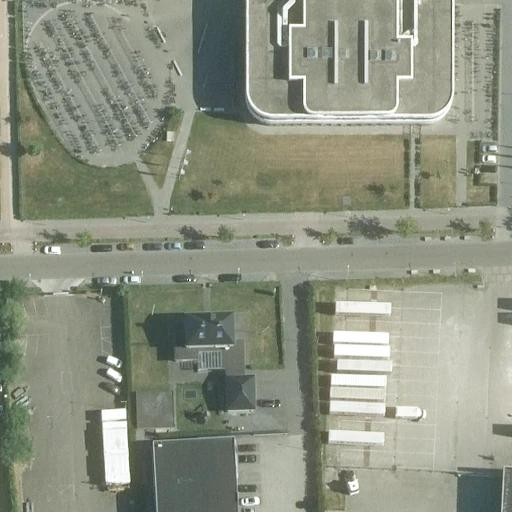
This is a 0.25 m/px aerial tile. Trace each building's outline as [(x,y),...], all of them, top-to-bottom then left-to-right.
[(242,0),(243,4),(244,8),(244,103),(244,107),(245,112),(247,115),(250,119),(253,122),(256,125),(261,127),(265,129),(270,129),(424,129),(429,129),(434,127),(438,125),(442,122),(446,118),(448,113),(450,108),(450,103),(450,0),(242,0)] [(117,95),(139,118),(155,103),(132,80),(117,95)] [(291,154),(315,153),(315,138),(291,139),(291,154)] [(355,206),(372,206),(371,183),(355,183),(355,206)] [(393,310),(393,286),(338,288),(338,312),(393,310)] [(242,371),(241,345),(231,346),(230,321),(184,323),(185,338),(175,339),(175,363),(197,363),(197,357),(219,356),(220,372),(242,371)] [(252,381),(226,382),(227,414),(253,413),(252,381)] [(356,420),(357,432),(385,431),(384,408),(332,410),(333,421),(356,420)] [(391,412),(391,450),(447,450),(448,413),(391,412)] [(333,448),(386,448),(386,438),(333,437),(333,448)] [(235,511),(232,446),(151,450),(154,511),(235,511)] [(511,511),(511,477),(505,477),(503,511),(511,511)]
